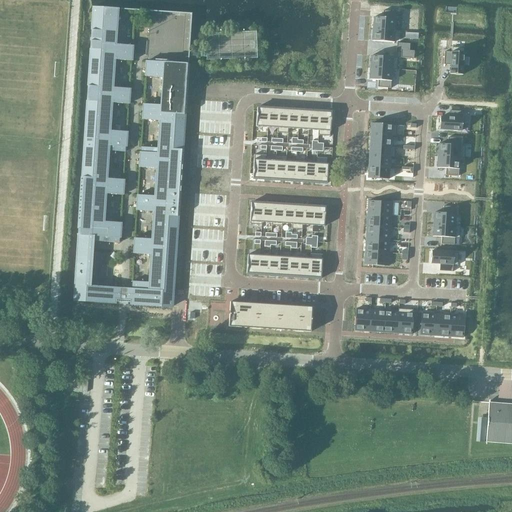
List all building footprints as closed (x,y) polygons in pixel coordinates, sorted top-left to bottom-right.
[(93,7),(74,300),(76,301),(78,301),(80,301),(82,301),(94,302),(95,302),(116,303),(116,302),(120,302),(120,304),(128,305),(128,303),(130,303),(130,304),(172,307),(173,294),(173,290),(173,289),(173,288),(174,284),(188,64),(146,61),(145,69),(145,77),(146,77),(148,77),(162,78),(160,106),(146,105),(144,105),(143,104),(143,105),(143,112),(142,120),(143,120),(145,120),(159,121),(158,149),(143,148),(142,148),(140,148),(139,160),(139,168),(142,168),(156,169),(154,197),(140,196),(138,195),(137,195),(137,196),(137,203),(136,211),(137,211),(139,211),(153,212),(152,240),(137,239),(135,239),(134,239),(134,246),(133,254),(135,254),(151,255),(149,283),(134,282),(132,282),(131,282),(131,289),(121,288),(114,288),(91,286),(93,252),(93,250),(94,242),(120,243),(121,231),(121,223),(120,223),(119,223),(104,222),(106,194),(120,195),(122,195),(123,195),(124,180),(123,180),(121,180),(107,179),(108,151),(123,152),(124,152),(126,152),(127,140),(127,132),(126,132),(124,132),(110,131),(112,103),(126,104),(128,104),(129,104),(129,97),(130,89),(129,89),(127,89),(113,88),(114,60),(129,61),(131,61),(132,61),(132,54),(133,46),(130,46),(115,45),(118,9),(93,7)] [(374,17),(373,29),(395,31),(396,12),(383,11),(383,18),(374,17)] [(373,29),(372,41),(394,43),(395,31),(373,29)] [(397,43),(396,50),(414,52),(414,51),(409,51),(410,44),(397,43)] [(444,52),(444,65),(451,65),(450,74),(463,75),(464,48),(452,48),(451,52),(444,52)] [(396,50),(396,51),(401,51),(401,58),(414,59),(414,52),(396,50)] [(371,56),(370,68),(397,70),(398,58),(371,56)] [(370,68),(369,80),(378,81),(378,88),(391,89),(391,82),(392,70),(397,70),(370,68)] [(257,108),(256,127),(268,128),(269,109),(259,108),(259,107),(258,107),(258,108),(257,108)] [(269,109),(268,128),(277,128),(277,133),(279,109),(269,109)] [(279,109),(277,133),(288,134),(289,110),(279,109)] [(289,110),(288,134),(288,129),(298,130),(299,111),(289,110)] [(299,111),(298,130),(308,130),(310,111),(299,111)] [(310,111),(308,130),(318,131),(318,136),(320,112),(310,111)] [(320,112),(318,136),(330,136),(331,113),(330,112),(330,111),(330,112),(320,112)] [(440,117),(439,130),(461,131),(462,125),(468,125),(469,113),(463,113),(463,112),(449,111),(449,118),(440,117)] [(371,124),(370,135),(396,137),(397,125),(371,124)] [(370,135),(370,146),(395,147),(391,147),(391,137),(396,137),(370,135)] [(438,144),(438,156),(465,158),(465,146),(460,146),(461,139),(448,138),(447,145),(438,144)] [(370,146),(369,156),(395,158),(395,147),(370,146)] [(254,155),(252,179),(254,179),(254,180),(254,179),(264,180),(266,156),(254,155)] [(266,156),(264,180),(274,180),(276,161),(266,160),(266,156)] [(369,156),(368,167),(389,169),(390,158),(395,158),(369,156)] [(438,156),(437,168),(446,169),(445,176),(458,177),(459,170),(460,158),(464,159),(465,158),(438,156)] [(286,162),(285,181),(295,182),(296,160),(296,162),(286,162)] [(296,160),(295,182),(305,182),(306,161),(296,160)] [(276,161),(274,180),(285,181),(286,162),(276,161)] [(306,161),(305,182),(315,183),(316,164),(307,163),(307,161),(306,161)] [(316,164),(315,183),(325,183),(325,185),(326,185),(326,183),(327,184),(328,164),(316,164)] [(368,167),(368,178),(388,180),(389,169),(368,167)] [(368,201),(367,214),(391,216),(392,203),(368,201)] [(251,203),(250,224),(261,225),(263,204),(253,203),(253,202),(252,202),(252,203),(251,203)] [(263,204),(261,225),(262,225),(262,223),(271,223),(271,226),(272,226),(273,204),(263,204)] [(273,204),(272,226),(282,226),(283,205),(273,204)] [(283,205),(282,226),(282,227),(282,224),(292,225),(291,230),(292,230),(293,206),(283,205)] [(293,206),(292,230),(302,230),(303,206),(293,206)] [(303,206),(302,230),(303,225),(312,226),(314,207),(303,206)] [(314,207),(312,226),(324,227),(325,208),(324,208),(324,206),(324,208),(314,207)] [(434,213),(433,225),(460,227),(460,226),(455,226),(456,214),(456,207),(443,207),(443,213),(434,213)] [(367,214),(367,227),(390,228),(391,216),(367,214)] [(433,225),(432,237),(441,237),(441,244),(454,245),(455,238),(459,239),(460,227),(433,225)] [(367,227),(366,239),(390,241),(390,228),(367,227)] [(366,239),(365,252),(389,254),(390,241),(366,239)] [(432,251),(431,264),(440,264),(439,271),(452,272),(453,265),(458,265),(458,253),(432,251)] [(365,252),(364,265),(388,267),(389,254),(365,252)] [(300,258),(299,277),(309,278),(311,254),(310,254),(310,259),(300,258)] [(311,254),(309,278),(319,279),(319,280),(320,279),(321,279),(322,255),(311,254)] [(248,255),(246,274),(248,274),(248,275),(248,274),(258,275),(259,256),(248,255)] [(259,256),(258,275),(268,275),(270,256),(259,256)] [(270,256),(268,275),(279,276),(280,257),(270,256)] [(280,257),(279,276),(289,277),(290,258),(280,257)] [(290,258),(289,277),(299,277),(300,258),(290,258)] [(230,302),(228,327),(252,329),(252,326),(261,327),(260,329),(273,330),(274,327),(282,328),(282,331),(295,331),(295,329),(304,329),(304,332),(311,332),(312,307),(307,307),(307,311),(237,307),(237,302),(230,302)] [(356,309),(355,331),(369,332),(371,310),(356,309)] [(371,310),(369,332),(383,333),(385,311),(371,310)] [(385,311),(383,333),(397,334),(399,312),(385,311)] [(399,312),(397,334),(412,335),(413,313),(399,312)] [(421,313),(420,335),(435,336),(436,314),(421,313)] [(436,314),(435,336),(449,337),(450,315),(436,314)] [(450,315),(449,337),(463,338),(464,316),(450,315)] [(511,404),(489,403),(488,418),(486,442),(511,444),(511,404)] [(486,442),(488,418),(478,417),(477,442),(486,442)]
